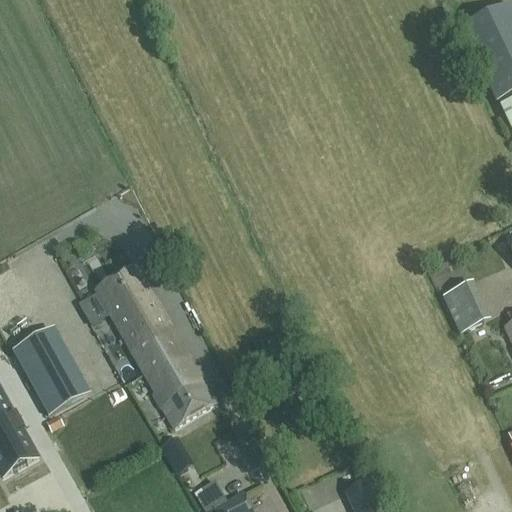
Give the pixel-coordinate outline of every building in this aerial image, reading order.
[(511,131),(511,104),(502,109),(511,131)] [(490,212),(507,205),(498,184),(481,191),(490,212)] [(4,254),(29,308),(65,292),(43,243),(58,236),(61,243),(131,211),(125,198),(4,254)] [(483,285),(510,272),(506,263),(479,276),(483,285)] [(172,333),(135,270),(97,293),(132,352),(129,354),(174,431),(218,405),(199,370),(194,371),(188,362),(190,359),(175,332),(172,333)] [(458,292),(472,328),(480,325),(466,289),(458,292)] [(72,379),(83,401),(92,396),(55,329),(12,352),(38,398),(72,379)] [(72,379),(38,398),(49,419),(83,401),(72,379)] [(0,474),(4,482),(39,463),(0,392),(0,474)] [(57,432),(64,428),(57,417),(45,424),(52,435),(57,432)] [(307,506),(340,502),(337,480),(305,484),(307,506)] [(217,511),(226,507),(214,485),(195,496),(204,511),(217,511)] [(353,511),(379,511),(368,487),(346,497),(353,511)] [(255,511),(247,496),(226,507),(217,511),(255,511)]
